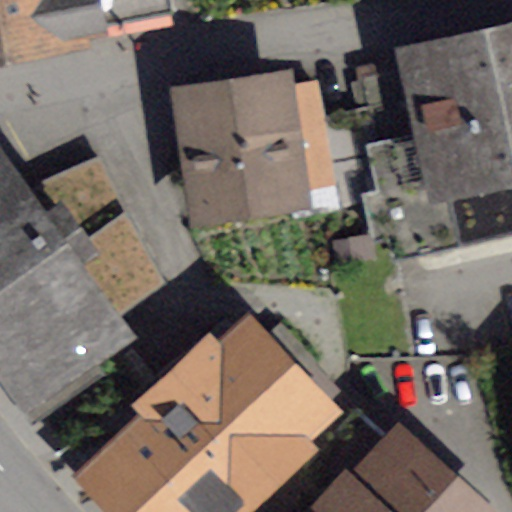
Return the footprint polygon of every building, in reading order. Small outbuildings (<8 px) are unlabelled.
[(0,0),(0,44),(72,31),(67,0),(0,0)] [(67,0),(72,31),(106,24),(108,4),(131,0),(67,0)] [(511,34),(414,56),(417,71),(359,84),(364,109),(323,118),(334,183),(338,203),(382,193),(396,254),(511,228),(511,34)] [(291,190),(276,88),(190,101),(206,203),(249,197),(252,216),(294,210),(295,213),(338,203),(334,183),(291,190)] [(114,331),(103,316),(153,280),(119,220),(127,216),(101,159),(44,185),(56,209),(37,223),(0,172),(0,350),(29,391),(114,331)] [(337,268),(377,259),(371,234),(331,243),(337,268)] [(129,511),(225,511),(328,417),(297,383),(318,364),(281,325),(260,344),(252,335),(222,362),(212,352),(121,437),(131,448),(98,478),(129,511)] [(350,505),(344,499),(332,511),(471,511),(401,448),(350,505)]
